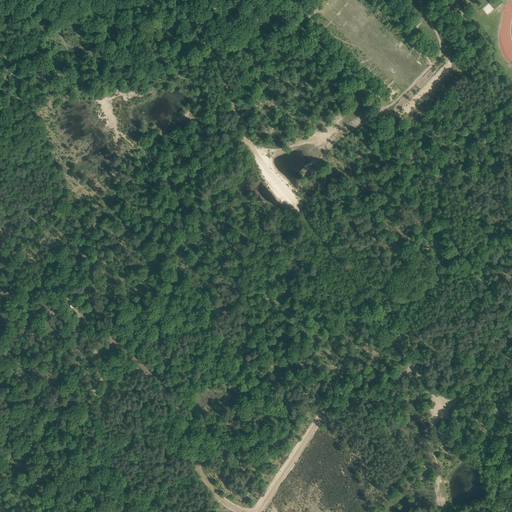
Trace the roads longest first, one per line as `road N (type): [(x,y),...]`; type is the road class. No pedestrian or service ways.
road 1 (track): [(54,276),(81,316),(164,394),(208,481),(234,507),(252,511)]
road 2 (track): [(457,402),(406,378),(359,382),(320,414),(256,511)]
road 3 (track): [(267,162),(421,383)]
road 4 (track): [(261,0),(123,0)]
road 5 (track): [(379,120),(392,160),(446,230)]
